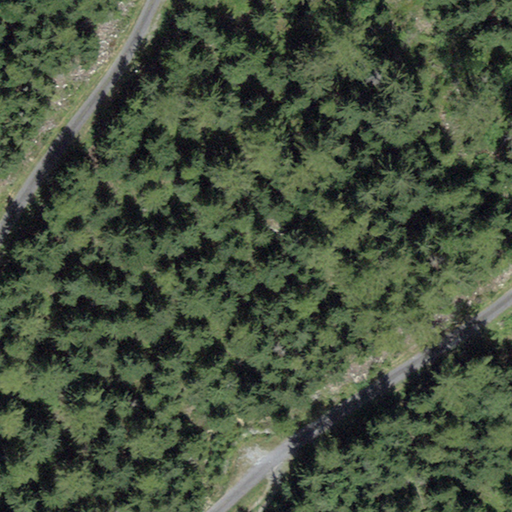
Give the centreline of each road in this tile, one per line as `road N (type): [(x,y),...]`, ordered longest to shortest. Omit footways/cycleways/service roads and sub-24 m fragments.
road 1 (unclassified): [(215,511),(278,456),(511,296)]
road 2 (unclassified): [(163,0),(0,250)]
